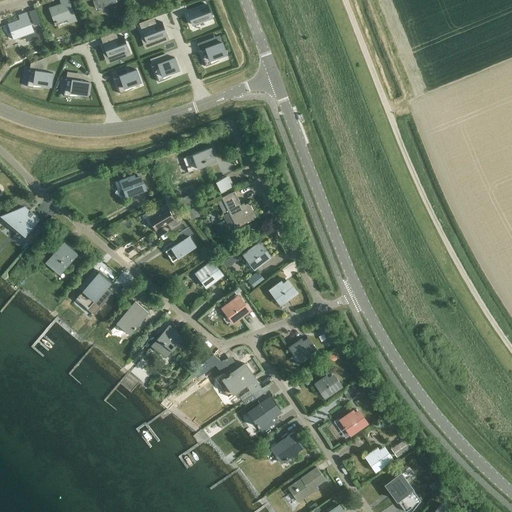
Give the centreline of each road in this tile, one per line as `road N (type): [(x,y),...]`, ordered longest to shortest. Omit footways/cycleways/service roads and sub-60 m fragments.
road 1 (unclassified): [(511,349),(423,194),(345,0)]
road 2 (tertiary): [(272,75),(110,130),(71,130),(0,109)]
road 3 (tertiary): [(511,493),(447,429),(359,295)]
road 4 (tertiary): [(359,295),(272,75)]
road 5 (residential): [(247,337),(220,346),(70,218)]
road 6 (residential): [(369,511),(247,337)]
road 7 (residential): [(321,309),(228,122)]
